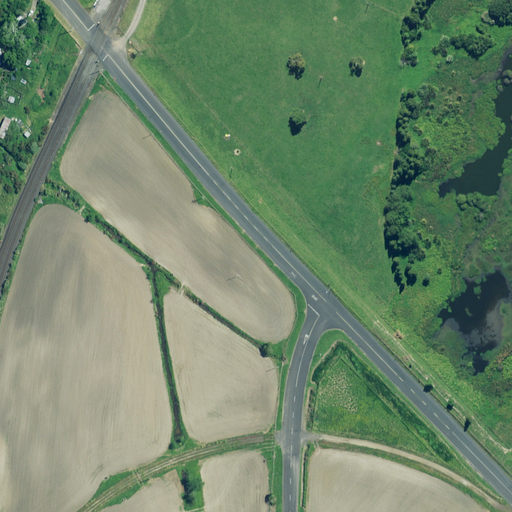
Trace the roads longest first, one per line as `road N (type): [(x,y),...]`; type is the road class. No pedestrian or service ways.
road 1 (tertiary): [(330,305),(209,177),(61,0)]
road 2 (tertiary): [(511,494),(330,305)]
road 3 (residential): [(290,511),(297,375),(315,320),(330,305)]
